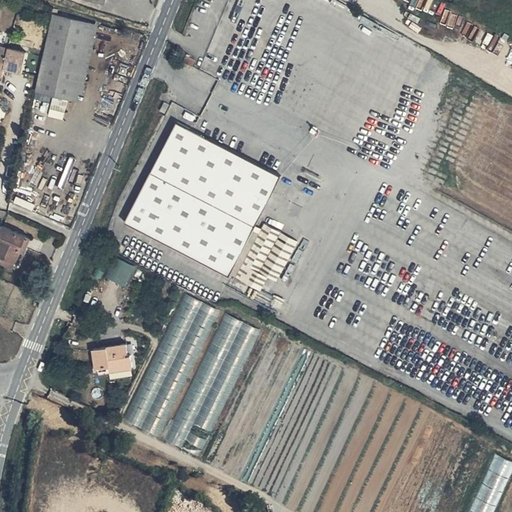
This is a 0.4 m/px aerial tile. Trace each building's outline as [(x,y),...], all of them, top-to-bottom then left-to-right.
[(49,36),(85,43),(88,27),(51,20),(49,36)] [(73,99),(85,43),(49,36),(35,92),(73,99)] [(0,53),(0,70),(11,73),(13,65),(21,66),(23,56),(15,54),(14,57),(0,53)] [(171,123),(165,134),(185,145),(186,144),(189,132),(171,123)] [(276,177),(189,132),(186,144),(185,145),(250,179),(226,238),(240,246),(276,177)] [(165,134),(144,176),(172,191),(164,206),(178,213),(181,181),(183,156),(185,145),(165,134)] [(178,213),(226,238),(250,179),(185,145),(183,156),(181,181),(178,213)] [(144,176),(136,191),(164,206),(172,191),(144,176)] [(117,228),(146,243),(164,206),(136,191),(117,228)] [(222,282),(240,246),(226,238),(178,213),(164,206),(146,243),(222,282)] [(263,228),(256,224),(245,248),(250,250),(242,267),(236,264),(232,273),(263,288),(270,274),(280,278),(299,239),(265,222),(263,228)] [(1,224),(0,227),(0,258),(14,264),(20,250),(25,252),(31,236),(1,224)] [(117,255),(107,275),(128,285),(137,265),(117,255)] [(164,435),(218,306),(182,291),(129,420),(164,435)] [(206,455),(259,326),(223,311),(170,440),(206,455)] [(126,346),(92,351),(97,375),(110,373),(110,370),(125,368),(125,370),(134,368),(133,358),(128,358),(126,346)] [(511,461),(496,454),(469,511),(493,511),(511,472),(511,461)]
